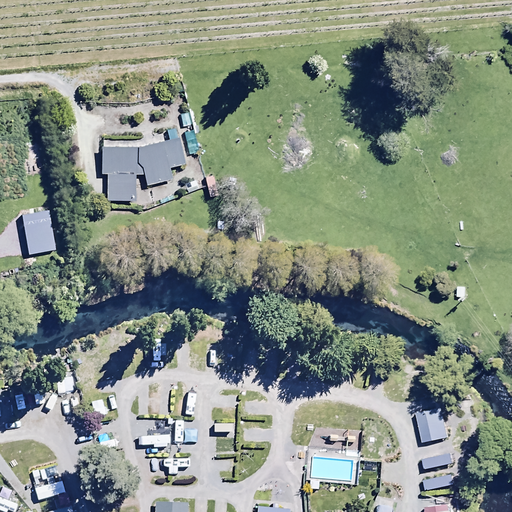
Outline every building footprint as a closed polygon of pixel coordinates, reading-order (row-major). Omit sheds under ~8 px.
[(112,138),(101,138),(101,148),(99,147),(99,175),(105,175),(106,202),(133,202),(132,175),(142,175),(145,186),(171,180),(167,168),(183,165),(174,129),(154,135),(154,138),(136,141),(112,141),(112,138)] [(192,133),(183,134),(188,157),(197,155),(192,133)] [(211,176),(203,178),(208,198),(216,196),(211,176)] [(156,390),(155,391),(143,390),(142,399),(145,399),(144,406),(165,408),(167,392),(162,392),(163,391),(156,390)] [(60,400),(62,409),(75,406),(74,398),(60,400)] [(0,406),(0,422),(9,421),(6,405),(0,406)] [(139,433),(142,433),(142,443),(163,442),(163,425),(139,425),(139,433)] [(312,458),(310,479),(350,483),(352,462),(312,458)] [(176,466),(176,459),(166,459),(165,467),(158,467),(158,475),(171,476),(171,479),(185,480),(185,476),(189,476),(189,469),(187,469),(187,466),(176,466)] [(57,496),(54,473),(40,474),(42,500),(56,499),(58,507),(66,505),(65,495),(57,496)]
